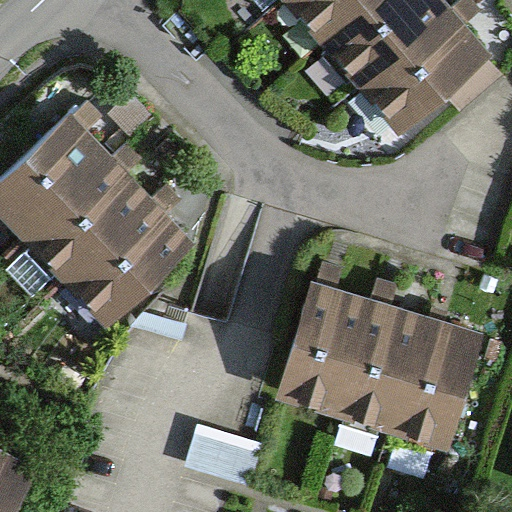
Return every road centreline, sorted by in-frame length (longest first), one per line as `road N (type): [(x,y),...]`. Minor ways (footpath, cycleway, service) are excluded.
road 1 (residential): [(113,0),(280,175),(148,511)]
road 2 (unknown): [(280,175),(322,196),(386,208),(438,195),(495,99),(511,51)]
